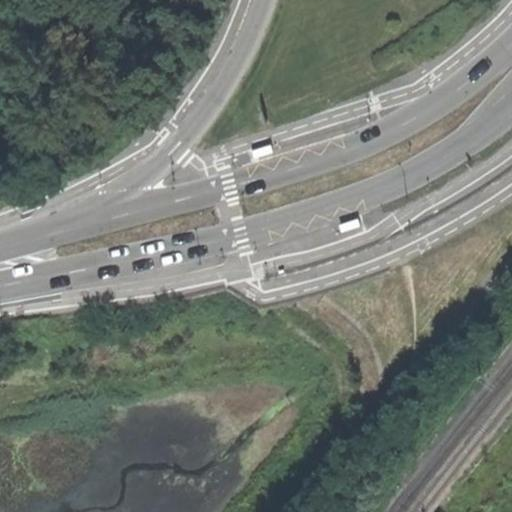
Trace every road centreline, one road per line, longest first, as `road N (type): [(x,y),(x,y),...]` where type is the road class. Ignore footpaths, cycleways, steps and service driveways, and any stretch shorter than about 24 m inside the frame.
road 1 (primary): [(0,288),(347,204),(406,182),(511,112)]
road 2 (primary): [(511,48),(379,141),(81,225)]
road 3 (primary): [(268,0),(232,83),(181,150),(81,225)]
